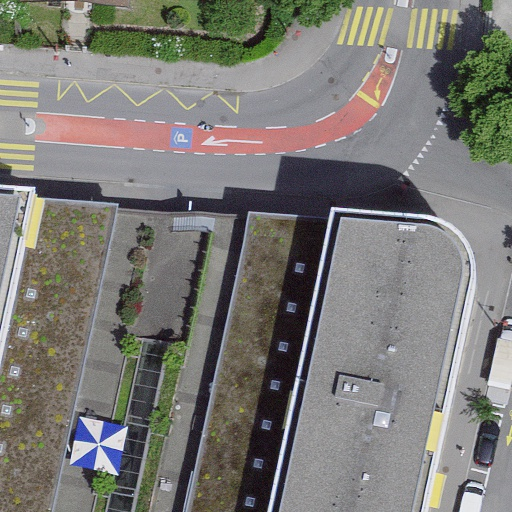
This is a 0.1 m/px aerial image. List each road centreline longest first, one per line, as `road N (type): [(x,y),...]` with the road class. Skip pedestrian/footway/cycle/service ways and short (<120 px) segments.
road 1 (residential): [(354,110),(268,140),(0,122)]
road 2 (residential): [(511,200),(415,163),(354,110)]
road 3 (residential): [(354,110),(382,75),(411,0)]
